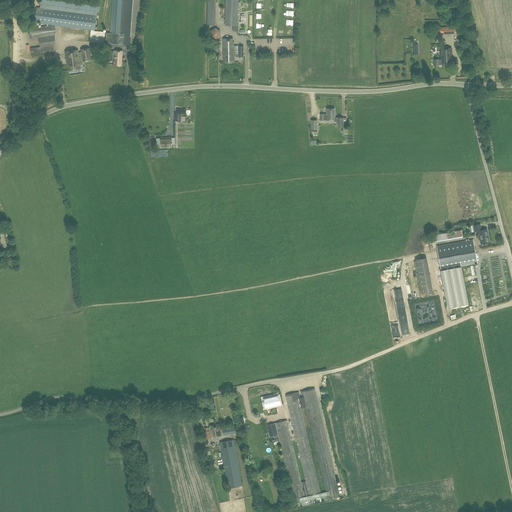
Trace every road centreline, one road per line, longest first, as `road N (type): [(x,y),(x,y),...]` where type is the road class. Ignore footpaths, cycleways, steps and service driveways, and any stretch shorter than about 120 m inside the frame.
road 1 (unclassified): [(14,134),(57,108),(171,89),(467,84)]
road 2 (unclassified): [(321,374),(193,400),(52,397),(0,414)]
road 3 (track): [(321,374),(511,303)]
road 4 (unclassified): [(511,274),(467,84)]
road 5 (unclassified): [(14,134),(14,12),(6,0)]
